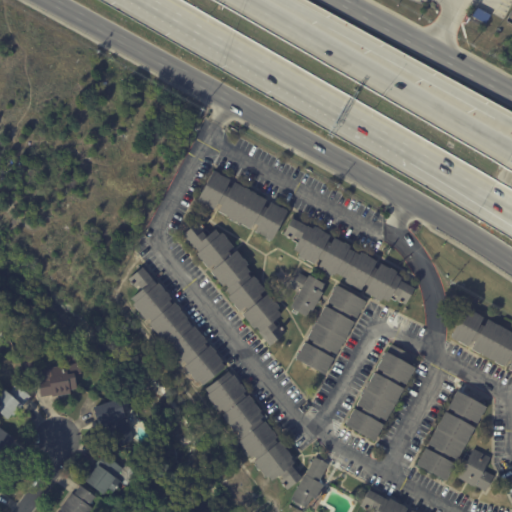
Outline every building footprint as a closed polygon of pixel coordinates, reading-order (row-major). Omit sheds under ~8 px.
[(489,14),(485,23),(470,15),(475,6),(489,14)] [(270,241),(253,232),(256,226),(252,224),(249,229),(217,212),(220,206),(216,204),(213,210),(197,201),(213,171),(229,180),(225,186),(230,189),(233,183),(265,200),(262,206),(266,208),(269,203),(286,212),(270,241)] [(375,268),(376,269),(378,263),(389,269),(389,268),(393,270),(393,271),(395,272),(393,275),(400,278),(398,281),(413,289),(405,305),(389,296),(386,301),(380,298),(379,301),(362,292),(366,286),(362,284),(359,290),(343,281),(344,278),(333,273),(332,275),(316,267),(319,260),(315,258),(312,264),(296,255),(297,253),(292,250),(296,242),(281,234),(290,218),(305,227),(306,226),(311,229),(312,226),(315,228),(315,227),(319,229),(319,230),(327,235),(324,241),(329,243),(332,238),(342,243),(342,242),(346,244),(346,245),(348,246),(347,249),(358,254),(359,252),(361,253),(366,255),(365,256),(374,261),(371,267),(375,268)] [(234,250),(245,265),(243,266),(247,272),(245,273),(249,278),(251,276),(262,291),(257,294),(260,297),(265,293),(277,308),(274,310),(279,316),(270,323),(274,327),(277,324),(285,333),(269,346),(254,327),(251,329),(240,315),(245,311),(242,307),(237,311),(225,297),(227,295),(223,290),(225,288),(222,284),(220,286),(218,284),(217,285),(215,282),(216,282),(208,272),(213,267),(210,264),(205,267),(194,253),(196,252),(182,234),(196,222),(206,235),(213,229),(217,235),(220,233),(234,250)] [(153,283),(154,285),(156,284),(164,293),(167,297),(169,300),(167,302),(170,305),(172,304),(175,307),(175,306),(178,310),(185,319),(184,320),(191,328),(192,327),(199,336),(200,336),(203,340),(202,341),(204,343),(202,345),(205,348),(208,346),(214,353),(213,354),(220,362),(219,363),(223,368),(200,387),(197,382),(195,384),(181,367),(184,365),(181,362),(179,364),(166,348),(167,347),(160,339),(158,341),(130,305),(132,304),(128,299),(138,291),(128,279),(141,269),(153,283)] [(297,272),(305,277),(306,275),(322,284),(317,291),(320,292),(309,311),(306,309),(302,316),(287,307),(296,291),(288,286),(296,271),(297,272)] [(355,318),(323,375),(294,359),(336,286),(364,302),(355,318)] [(511,372),(449,337),(465,308),(482,318),(478,324),(482,327),(486,320),(511,334),(511,372)] [(410,362),(408,365),(413,368),(371,442),(342,426),(384,352),(386,353),(391,344),(412,357),(410,362)] [(69,365),(79,363),(80,373),(74,374),(77,389),(70,390),(71,394),(53,397),(53,395),(42,397),(39,379),(40,379),(38,365),(25,367),(22,350),(35,347),(37,360),(40,359),(42,370),(65,367),(65,365),(69,365)] [(230,375),(231,375),(238,385),(241,388),(241,389),(243,391),(240,393),(243,397),(245,395),(248,398),(251,402),(250,402),(257,412),(256,413),(259,417),(257,419),(260,423),(262,422),(269,431),(270,431),(273,435),(272,435),(274,438),(272,439),(274,443),(277,441),(278,443),(279,442),(283,448),(282,449),(289,458),(287,459),(290,464),(289,466),(295,474),(298,472),(302,477),(288,487),(282,479),(281,480),(277,474),(268,481),(265,477),(263,478),(246,455),(245,456),(235,442),(237,440),(233,435),(235,434),(232,431),(230,432),(219,415),(221,413),(219,410),(216,411),(204,395),(206,394),(202,389),(226,372),(229,376),(230,375)] [(30,395),(14,414),(11,412),(5,418),(0,413),(0,390),(2,388),(7,393),(16,383),(30,395)] [(458,393),(484,408),(442,482),(413,465),(455,391),(458,393)] [(120,404),(123,413),(125,412),(134,439),(115,446),(106,424),(98,426),(92,407),(117,398),(120,404)] [(0,429),(11,438),(14,440),(0,458),(0,429)] [(491,481),(484,493),(458,478),(474,449),(490,459),(483,471),(493,477),(491,481)] [(102,455),(122,468),(115,478),(120,481),(113,492),(107,487),(101,496),(82,483),(102,454),(102,455)] [(326,467),(318,483),(323,485),(311,506),(307,504),(304,508),(290,500),(314,457),(328,465),(326,467)] [(73,494),(79,485),(95,496),(88,505),(92,507),(88,511),(56,511),(71,493),(73,494)] [(367,490),(386,501),(387,499),(405,509),(403,511),(373,511),(359,503),(367,490)]
